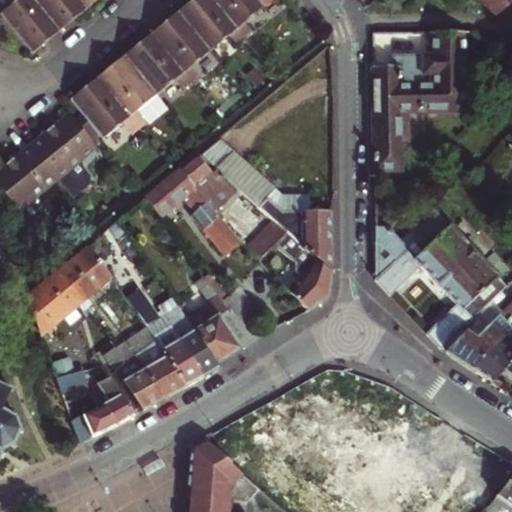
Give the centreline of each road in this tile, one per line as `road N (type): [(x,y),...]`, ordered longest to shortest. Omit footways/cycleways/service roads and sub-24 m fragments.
road 1 (residential): [(345,337),(308,346),(120,458),(0,509)]
road 2 (residential): [(322,0),(345,49),(345,337)]
road 3 (residential): [(511,434),(380,350),(345,337)]
road 4 (residential): [(146,0),(55,75),(0,82)]
